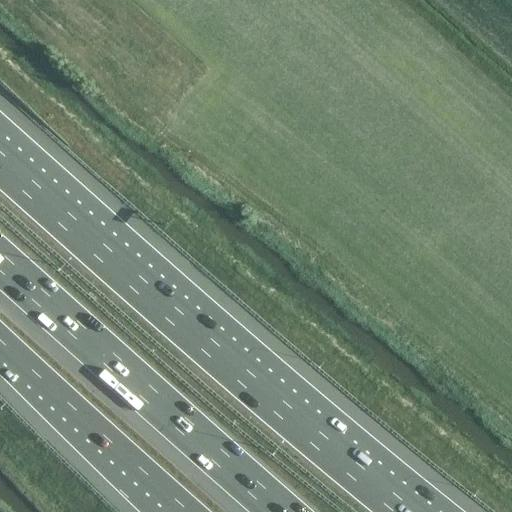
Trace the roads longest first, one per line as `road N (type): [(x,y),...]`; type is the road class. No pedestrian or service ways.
road 1 (motorway): [(409,511),(0,162)]
road 2 (motorway): [(0,264),(281,511)]
road 3 (motorway): [(0,343),(184,511)]
